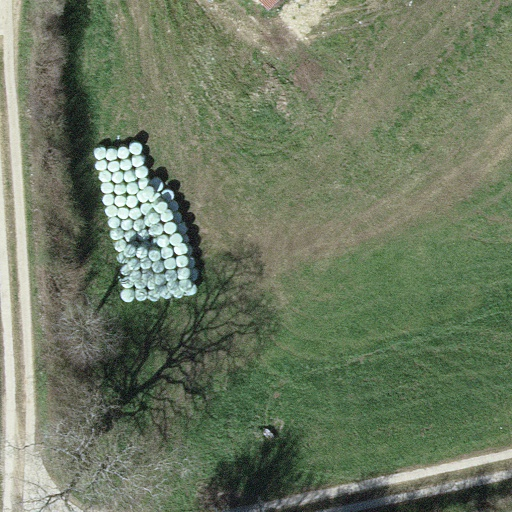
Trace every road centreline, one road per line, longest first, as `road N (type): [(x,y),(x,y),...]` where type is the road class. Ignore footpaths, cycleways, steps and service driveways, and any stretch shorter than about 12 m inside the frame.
road 1 (track): [(11,511),(21,277),(0,31)]
road 2 (track): [(265,511),(511,462)]
